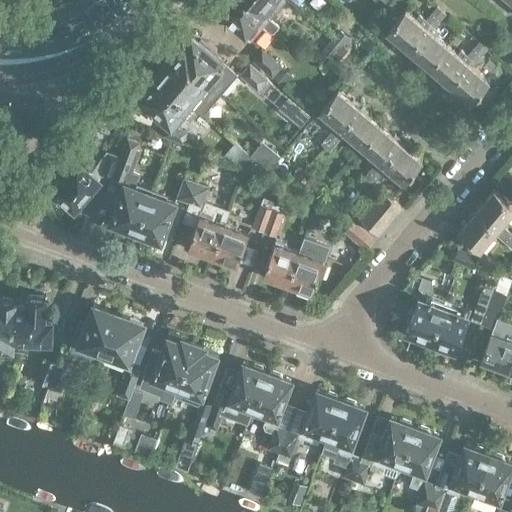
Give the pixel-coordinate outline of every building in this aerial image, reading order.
[(264,12),(250,0),(213,0),(212,2),(219,8),(219,10),(224,15),(228,16),(255,39),(265,27),(269,31),(273,31),(279,24),(264,12)] [(250,0),(264,12),(273,2),(275,3),(278,2),(279,0),(250,0)] [(446,12),(438,5),(430,14),(438,21),(446,12)] [(405,9),(387,30),(400,42),(399,44),(404,48),(406,46),(408,48),(426,27),(430,30),(434,25),(438,21),(430,14),(426,18),(419,13),(415,18),(405,9)] [(408,48),(409,49),(407,51),(412,56),(414,53),(429,66),(447,44),(436,35),(440,30),(434,25),(430,30),(426,27),(408,48)] [(351,36),(339,28),(333,36),(342,44),(345,45),(351,36)] [(179,39),(170,50),(173,52),(171,53),(175,56),(207,83),(217,71),(225,78),(232,69),(222,60),(223,59),(214,52),(215,51),(202,40),(200,42),(192,35),(189,39),(186,36),(181,41),(179,39)] [(333,36),(317,55),(326,62),(342,44),(333,36)] [(487,47),(479,40),(472,49),(479,56),(487,47)] [(447,44),(429,66),(442,77),(440,79),(446,84),(447,82),(449,84),(467,62),(472,66),(479,56),(472,49),(468,54),(461,48),(457,53),(447,44)] [(254,58),(272,74),(281,65),(262,48),(254,58)] [(175,56),(158,76),(197,109),(199,106),(201,108),(216,90),(207,83),(175,56)] [(467,62),(449,84),(451,85),(449,87),(455,92),(456,89),(471,101),(489,80),(472,66),(467,62)] [(250,63),(242,73),(264,92),(273,82),(250,63)] [(198,109),(158,76),(153,82),(149,80),(147,82),(146,80),(137,91),(139,92),(137,94),(141,97),(135,104),(146,114),(152,107),(168,120),(163,133),(184,141),(187,130),(174,122),(181,113),(189,120),(198,109)] [(338,87),(319,108),(337,124),(340,127),(359,106),(357,104),(359,102),(354,98),(352,100),(338,87)] [(359,106),(340,127),(337,124),(330,133),(337,139),(345,130),(361,145),(380,123),(366,112),(368,110),(363,106),(361,108),(359,106)] [(380,123),(361,145),(378,160),(382,162),(400,141),(399,140),(401,138),(395,133),(394,135),(380,123)] [(330,133),(322,142),(330,148),(337,139),(330,133)] [(119,155),(113,172),(124,176),(132,156),(131,156),(134,149),(137,140),(128,136),(120,155),(119,155)] [(378,160),(371,168),(379,175),(386,166),(403,181),(421,159),(408,148),(410,145),(405,141),(403,143),(400,141),(382,162),(378,160)] [(255,142),(247,151),(254,157),(262,147),(255,142)] [(242,147),(232,158),(248,164),(254,157),(247,151),(242,147)] [(119,193),(118,192),(111,208),(113,209),(109,219),(121,224),(121,229),(133,233),(149,192),(134,186),(139,174),(131,172),(140,151),(134,149),(131,156),(132,156),(124,176),(113,172),(112,172),(107,186),(113,188),(114,184),(122,187),(119,193)] [(92,169),(79,158),(60,179),(55,179),(52,183),(51,190),(55,193),(60,193),(75,205),(81,198),(83,199),(94,187),(92,186),(103,173),(110,176),(112,172),(113,172),(119,155),(107,150),(92,169)] [(184,175),(176,195),(190,201),(198,180),(197,180),(199,172),(187,167),(185,175),(184,175)] [(379,175),(371,168),(364,177),(371,183),(379,175)] [(198,180),(190,201),(184,216),(197,221),(189,245),(213,253),(224,223),(230,208),(205,199),(210,184),(198,180)] [(477,206),(475,208),(497,227),(494,231),(503,239),(511,230),(502,222),(511,210),(511,202),(494,187),(482,201),(480,199),(475,204),(477,206)] [(382,188),(375,197),(394,214),(402,205),(382,188)] [(174,201),(149,192),(133,233),(147,238),(151,235),(160,239),(163,232),(165,233),(172,214),(169,213),(174,201)] [(394,214),(375,197),(367,207),(387,223),(394,214)] [(253,225),(264,229),(273,207),(261,203),(253,225)] [(273,207),(264,229),(276,234),(284,211),(273,207)] [(387,223),(367,207),(359,216),(378,233),(387,223)] [(497,227),(475,208),(474,210),(472,208),(468,214),(470,215),(457,230),(479,248),(494,231),(497,227)] [(353,219),(345,229),(366,247),(374,237),(353,219)] [(224,223),(213,253),(238,263),(249,233),(235,228),(237,223),(226,220),(225,223),(224,223)] [(511,231),(511,230),(503,239),(511,246),(511,231)] [(305,235),(299,251),(288,281),(312,290),(318,275),(322,277),(327,264),(323,262),(330,244),(305,235)] [(288,242),(277,238),(264,272),(288,281),(299,251),(287,246),(288,242)] [(454,258),(473,265),(477,254),(458,247),(454,258)] [(419,285),(421,289),(415,305),(413,304),(407,320),(409,321),(406,330),(417,334),(416,337),(429,342),(445,298),(425,290),(429,278),(422,276),(419,285)] [(471,318),(482,322),(495,288),(484,284),(471,318)] [(491,329),(481,357),(508,367),(511,357),(511,337),(509,336),(510,333),(510,327),(507,322),(502,319),(497,319),(506,292),(497,288),(495,288),(482,322),(493,326),(491,329)] [(14,296),(12,335),(50,338),(51,317),(44,317),(45,294),(27,293),(27,296),(14,296)] [(0,355),(11,356),(11,349),(12,335),(14,296),(0,295),(0,355)] [(445,298),(429,342),(442,347),(443,344),(455,348),(459,338),(461,339),(467,324),(465,323),(471,307),(445,298)] [(93,304),(87,322),(81,320),(70,350),(91,357),(95,347),(104,350),(118,312),(93,304)] [(118,312),(104,350),(128,359),(142,321),(118,312)] [(144,372),(139,384),(161,392),(160,395),(171,399),(173,393),(177,382),(193,340),(168,331),(161,351),(151,348),(142,371),(144,372)] [(177,382),(173,393),(197,402),(201,393),(202,391),(205,389),(211,374),(210,371),(218,349),(193,340),(177,382)] [(48,384),(56,360),(44,356),(35,379),(48,384)] [(59,356),(45,394),(57,398),(60,389),(61,390),(72,361),(59,356)] [(220,385),(206,424),(217,428),(223,412),(248,421),(251,412),(267,369),(243,361),(233,389),(220,385)] [(127,363),(116,392),(129,397),(140,368),(127,363)] [(267,369),(251,412),(265,417),(263,424),(264,429),(272,432),(267,447),(278,451),(287,428),(274,423),(291,378),(267,369)] [(342,397),(317,388),(302,430),(326,439),(342,397)] [(342,397),(326,439),(322,450),(335,454),(334,458),(345,462),(341,474),(352,478),(361,455),(350,451),(350,448),(365,405),(342,397)] [(198,405),(191,424),(202,428),(209,409),(198,405)] [(399,466),(414,424),(391,415),(383,435),(370,430),(361,454),(361,455),(352,478),(365,483),(371,467),(396,476),(399,466)] [(132,428),(120,423),(112,443),(125,448),(132,428)] [(423,473),(438,433),(414,424),(399,466),(414,472),(409,484),(420,488),(415,501),(416,501),(412,511),(424,511),(435,483),(425,479),(423,473)] [(298,432),(287,428),(278,451),(279,451),(276,458),(287,462),(298,432)] [(472,494),(488,451),(465,443),(458,460),(445,455),(435,483),(424,511),(442,511),(443,511),(444,511),(450,511),(454,505),(460,489),(472,494)] [(511,460),(488,451),(472,494),(497,503),(511,460)] [(272,466),(260,461),(249,489),(261,494),(272,466)]
